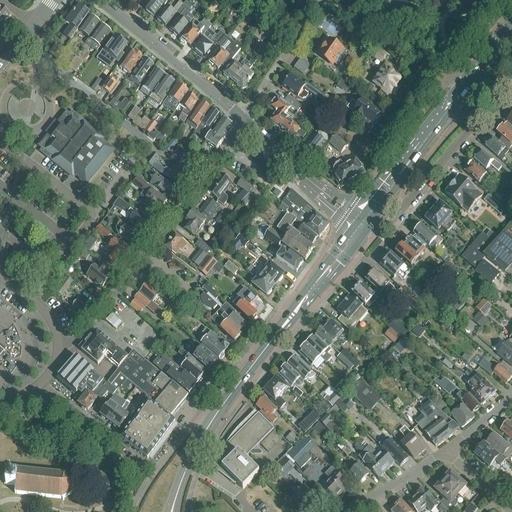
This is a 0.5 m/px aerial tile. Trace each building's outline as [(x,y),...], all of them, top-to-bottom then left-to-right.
[(152,0),(145,9),(154,17),(165,6),(164,5),(168,0),(152,0)] [(179,17),(169,29),(179,37),(189,25),(195,19),(190,15),(193,12),(190,10),(193,7),(186,1),(177,13),(180,16),(180,17),(179,17)] [(176,14),(177,13),(181,9),(180,8),(183,5),(180,2),(172,11),(166,7),(156,19),(166,27),(170,22),(176,14)] [(0,27),(11,14),(0,4),(0,27)] [(66,36),(70,40),(89,15),(79,7),(75,12),(74,12),(66,23),(72,27),(66,36)] [(89,38),(100,24),(90,17),(79,31),(89,38)] [(197,30),(189,25),(179,37),(191,47),(194,44),(196,46),(202,39),(201,38),(212,26),(205,20),(197,30)] [(257,30),(260,25),(254,20),(251,25),(257,30)] [(101,25),(90,40),(88,39),(85,44),(96,52),(110,32),(101,25)] [(262,44),(270,34),(261,27),(253,36),(262,44)] [(196,46),(193,50),(205,59),(216,45),(219,48),(228,38),(221,32),(217,36),(209,30),(202,39),(196,46)] [(115,37),(104,52),(109,55),(102,64),(109,69),(127,46),(115,37)] [(209,61),(219,70),(225,63),(227,65),(242,46),(236,41),(234,43),(228,38),(219,48),(209,61)] [(329,41),(319,56),(332,65),(332,64),(338,68),(347,56),(341,52),(342,50),(329,41)] [(57,59),(64,49),(56,43),(49,53),(57,59)] [(377,57),(385,62),(388,57),(381,52),(382,50),(378,47),(372,57),(376,59),(377,57)] [(64,49),(57,59),(63,64),(71,52),(65,48),(64,49)] [(127,73),(129,74),(142,57),(132,50),(120,68),(127,73)] [(76,57),(68,67),(75,73),(83,62),(76,57)] [(345,62),(352,67),(356,62),(349,57),(345,62)] [(248,63),(233,82),(243,89),(254,76),(248,71),(256,62),(252,58),(248,63)] [(293,68),(303,75),(311,65),(301,58),(293,68)] [(147,77),(145,76),(153,66),(144,59),(129,80),(139,88),(144,80),(145,80),(147,77)] [(223,74),(233,82),(248,63),(245,60),(240,65),(238,65),(234,61),(223,74)] [(356,62),(352,67),(358,71),(362,66),(356,62)] [(383,69),(374,83),(382,89),(381,90),(387,94),(388,93),(390,94),(391,93),(394,95),(399,88),(396,86),(402,76),(397,73),(384,64),(381,68),(383,69)] [(149,98),(165,77),(155,70),(140,91),(149,98)] [(297,100),(298,98),(303,102),(307,102),(309,98),(320,106),(325,109),(331,102),(326,98),(327,96),(310,84),(308,86),(291,74),(281,88),(297,100)] [(175,84),(165,77),(149,98),(159,105),(175,84)] [(108,78),(105,83),(101,88),(109,94),(116,84),(108,78)] [(100,88),(101,88),(105,83),(98,79),(91,89),(96,93),(100,88)] [(168,110),(170,107),(175,111),(178,106),(187,94),(178,87),(170,98),(168,97),(162,105),(168,110)] [(179,106),(185,111),(178,119),(184,123),(199,102),(197,101),(187,94),(178,106),(179,106)] [(288,96),(283,102),(297,112),(301,106),(288,96)] [(117,109),(122,112),(130,102),(125,98),(117,109)] [(277,98),(269,108),(276,113),(276,112),(284,118),(285,117),(288,113),(294,117),(297,113),(297,112),(283,102),(277,98)] [(352,114),(369,128),(374,122),(378,121),(382,116),(361,100),(357,106),(352,102),(347,109),(354,113),(352,114)] [(332,102),(327,110),(332,114),(337,106),(332,102)] [(210,110),(200,103),(186,124),(195,131),(210,110)] [(133,121),(141,110),(135,107),(128,117),(133,121)] [(220,117),(210,110),(195,131),(195,132),(199,135),(204,128),(210,132),(220,117)] [(276,113),(270,122),(281,130),(285,133),(288,134),(293,138),(301,128),(285,117),(284,118),(276,112),(276,113)] [(74,174),(86,183),(113,150),(101,140),(103,138),(73,114),(70,117),(66,113),(40,145),(45,148),(42,152),(72,176),(74,174)] [(151,121),(144,116),(141,120),(137,116),(132,123),(137,126),(138,125),(144,130),(151,121)] [(158,123),(152,119),(144,130),(150,134),(150,133),(158,123)] [(217,151),(233,127),(222,119),(205,142),(217,151)] [(511,149),(510,148),(511,147),(511,146),(511,128),(506,124),(505,126),(504,126),(502,128),(502,127),(496,134),(502,139),(499,142),(509,151),(511,154),(511,149)] [(324,140),(319,137),(323,131),(318,128),(314,133),(305,145),(315,154),(324,140)] [(155,139),(160,142),(166,134),(161,130),(155,139)] [(148,136),(153,141),(158,134),(156,132),(154,136),(150,133),(150,134),(148,136)] [(328,143),(341,154),(347,146),(335,135),(328,143)] [(504,149),(492,138),(484,147),(501,161),(505,157),(500,153),(504,149)] [(179,154),(186,152),(185,146),(175,148),(176,155),(179,154)] [(486,170),(490,165),(498,172),(501,168),(481,150),(473,160),(486,170)] [(179,154),(180,160),(186,158),(191,157),(189,151),(186,152),(179,154)] [(153,154),(146,163),(152,168),(159,158),(153,154)] [(179,162),(186,167),(191,162),(186,158),(180,160),(179,162)] [(332,172),(341,187),(364,173),(354,158),(343,165),(340,162),(335,165),(335,166),(334,167),(333,168),(333,169),(333,170),(333,172),(332,172)] [(185,169),(189,172),(195,164),(191,161),(185,169)] [(166,176),(178,186),(189,172),(185,169),(177,163),(166,176)] [(488,179),(485,176),(486,175),(472,163),(464,172),(478,184),(481,180),(484,183),(488,179)] [(219,174),(206,192),(218,200),(217,202),(223,206),(227,201),(227,198),(226,196),(225,195),(223,194),(231,183),(219,174)] [(150,183),(170,198),(176,190),(156,175),(155,177),(153,176),(152,178),(153,179),(150,183)] [(450,188),(445,194),(466,211),(474,201),(477,203),(482,196),(459,177),(453,184),(452,184),(450,186),(450,188)] [(154,213),(155,211),(157,209),(160,211),(167,201),(152,191),(153,190),(137,178),(133,183),(149,195),(145,200),(146,200),(142,205),(154,213)] [(248,193),(252,187),(241,179),(237,185),(243,189),(248,193)] [(248,193),(243,189),(237,196),(242,199),(248,193)] [(300,198),(292,191),(282,203),(290,210),(300,198)] [(246,206),(254,197),(249,193),(241,202),(246,206)] [(487,196),(484,200),(501,214),(504,210),(497,204),(492,200),(487,196)] [(299,217),(308,205),(300,198),(290,210),(299,217)] [(144,232),(151,223),(148,220),(137,212),(119,199),(113,206),(121,212),(122,210),(132,218),(129,221),(144,232)] [(219,206),(209,199),(203,207),(213,214),(219,206)] [(439,203),(425,220),(438,231),(441,227),(447,233),(455,223),(449,218),(452,214),(439,203)] [(318,239),(321,235),(329,225),(315,214),(316,212),(308,205),(299,217),(297,220),(318,239)] [(141,207),(137,212),(148,220),(152,215),(141,207)] [(201,211),(210,218),(213,214),(203,207),(201,211)] [(184,228),(194,236),(198,230),(199,230),(205,222),(208,225),(211,220),(203,213),(201,216),(194,211),(186,220),(189,222),(184,228)] [(215,220),(222,225),(228,218),(221,213),(215,220)] [(297,220),(290,215),(279,230),(287,236),(282,244),(289,249),(305,261),(313,248),(298,237),(299,236),(290,228),(297,220)] [(318,239),(297,220),(290,228),(297,234),(297,233),(312,244),(316,238),(318,239)] [(116,228),(117,232),(119,234),(118,235),(133,247),(140,237),(125,226),(126,225),(121,221),(118,226),(116,228)] [(421,225),(413,234),(429,247),(431,248),(434,249),(438,245),(438,246),(442,241),(438,237),(436,238),(421,225)] [(110,234),(99,226),(95,232),(106,240),(110,234)] [(270,229),(265,237),(277,246),(283,238),(270,229)] [(490,232),(486,237),(495,245),(503,236),(502,235),(499,239),(490,232)] [(165,246),(178,256),(186,246),(181,242),(183,240),(175,234),(165,246)] [(511,266),(511,242),(503,236),(495,245),(486,237),(483,234),(462,258),(474,269),(485,257),(505,274),(511,266)] [(249,243),(240,236),(236,241),(244,248),(249,243)] [(396,252),(410,265),(424,250),(423,249),(426,247),(415,237),(412,240),(410,238),(402,246),(396,252)] [(108,249),(111,250),(105,258),(114,265),(114,264),(113,263),(116,259),(117,260),(120,257),(124,260),(130,251),(115,240),(112,243),(108,240),(105,245),(109,248),(108,249)] [(195,246),(204,252),(207,254),(211,249),(200,240),(195,246)] [(90,254),(84,249),(80,253),(86,258),(90,254)] [(303,263),(282,249),(276,258),(296,273),(303,263)] [(207,256),(201,251),(193,261),(199,266),(207,256)] [(380,264),(379,264),(394,278),(398,274),(404,279),(410,272),(405,267),(390,253),(389,254),(386,257),(387,258),(384,261),(383,260),(380,264)] [(208,256),(199,270),(207,276),(217,263),(208,256)] [(282,275),(268,263),(262,270),(259,268),(260,267),(260,266),(254,261),(251,266),(274,285),(282,275)] [(483,261),(474,271),(491,285),(494,280),(499,274),(483,261)] [(224,269),(234,277),(240,271),(229,262),(224,269)] [(446,263),(441,269),(440,271),(452,281),(458,273),(446,263)] [(104,274),(108,271),(100,264),(97,268),(95,266),(87,275),(102,288),(110,278),(104,274)] [(266,295),(274,285),(251,266),(247,270),(253,275),(254,274),(255,274),(257,275),(251,283),(266,295)] [(366,279),(365,280),(371,286),(368,289),(379,298),(378,299),(381,301),(393,288),(389,284),(374,271),(368,276),(369,277),(367,280),(366,279)] [(66,276),(55,291),(62,296),(73,282),(66,276)] [(147,283),(140,291),(153,302),(160,294),(147,283)] [(233,315),(235,313),(225,304),(222,307),(215,300),(218,297),(212,292),(205,285),(201,288),(207,294),(205,296),(203,294),(199,298),(200,299),(200,300),(200,301),(201,302),(201,303),(202,304),(203,305),(204,306),(205,307),(206,308),(207,308),(208,309),(209,309),(210,310),(211,310),(213,310),(216,306),(220,309),(210,320),(234,342),(240,336),(237,334),(245,326),(233,315)] [(353,292),(352,293),(365,306),(366,305),(369,308),(378,299),(379,298),(368,289),(363,285),(362,287),(360,285),(357,288),(355,287),(353,290),(353,292)] [(232,305),(250,322),(256,315),(254,313),(261,306),(250,295),(250,294),(243,288),(235,297),(238,299),(232,305)] [(397,294),(405,302),(410,298),(401,289),(397,294)] [(458,310),(465,301),(465,300),(451,289),(436,308),(443,315),(451,305),(458,310)] [(499,302),(503,297),(493,289),(485,300),(490,304),(495,298),(499,302)] [(136,300),(145,308),(149,302),(138,293),(134,298),(136,300)] [(350,297),(338,311),(343,316),(338,321),(349,330),(355,323),(356,322),(358,322),(367,312),(362,307),(350,297)] [(72,306),(83,316),(90,308),(79,298),(72,306)] [(433,309),(437,305),(429,298),(425,302),(433,309)] [(487,310),(491,306),(484,299),(476,309),(480,312),(484,308),(487,310)] [(130,306),(140,314),(145,308),(136,300),(130,306)] [(378,304),(384,309),(387,306),(381,301),(378,304)] [(472,320),(482,328),(488,321),(478,313),(472,320)] [(122,323),(112,314),(106,321),(116,330),(122,323)] [(408,331),(394,319),(388,326),(402,338),(408,331)] [(322,326),(316,333),(331,346),(335,342),(337,344),(340,345),(342,346),(349,339),(349,337),(343,331),(342,332),(330,320),(323,327),(322,326)] [(412,333),(419,339),(425,331),(418,325),(412,333)] [(226,348),(211,335),(212,334),(206,329),(197,340),(219,359),(224,353),(223,352),(226,348)] [(118,369),(128,357),(96,330),(79,349),(98,365),(104,357),(118,369)] [(400,339),(392,332),(387,338),(394,345),(400,339)] [(315,336),(307,345),(320,358),(325,362),(326,363),(331,359),(324,353),(328,349),(315,336)] [(403,352),(409,345),(402,340),(397,347),(403,352)] [(217,361),(196,343),(193,347),(194,348),(188,355),(192,358),(208,372),(217,361)] [(498,354),(511,365),(511,346),(507,343),(498,354)] [(307,345),(298,354),(311,366),(312,365),(317,370),(325,362),(320,358),(307,345)] [(205,372),(195,364),(195,363),(191,359),(192,358),(190,356),(181,349),(178,353),(187,361),(180,369),(197,383),(203,376),(202,375),(205,372)] [(170,417),(188,396),(176,386),(133,351),(128,357),(118,369),(108,383),(116,391),(119,388),(119,389),(122,386),(127,380),(131,383),(146,396),(156,405),(170,417)] [(344,352),(341,355),(356,370),(360,366),(344,352)] [(465,355),(462,360),(468,365),(472,360),(465,355)] [(58,376),(61,379),(69,386),(76,392),(78,390),(81,393),(82,394),(87,388),(93,393),(97,397),(104,389),(112,396),(116,391),(108,383),(107,384),(103,381),(94,372),(76,356),(58,376)] [(198,384),(197,383),(180,369),(165,356),(161,360),(158,358),(153,364),(167,376),(189,395),(198,384)] [(304,380),(306,378),(306,379),(307,379),(309,380),(310,380),(313,378),(313,376),(313,374),(312,372),(308,367),(296,356),(288,365),(302,378),(304,380)] [(445,360),(442,363),(450,370),(453,366),(445,360)] [(484,360),(479,366),(491,376),(494,374),(507,385),(511,378),(511,376),(500,366),(496,370),(484,360)] [(288,365),(279,374),(286,381),(285,382),(291,388),(293,386),(295,385),(297,387),(300,387),(303,384),(303,380),(301,378),(302,378),(288,365)] [(480,376),(479,376),(477,378),(470,370),(466,374),(469,378),(488,399),(496,392),(485,380),(484,381),(480,376)] [(347,381),(353,386),(360,379),(355,373),(347,381)] [(263,391),(271,399),(270,400),(281,409),(286,404),(279,398),(288,388),(276,378),(263,391)] [(488,399),(469,378),(465,381),(474,391),(470,394),(481,405),(488,399)] [(131,383),(127,380),(122,386),(126,389),(131,383)] [(349,397),(367,413),(380,400),(362,383),(349,397)] [(449,396),(453,393),(464,405),(472,414),(479,407),(468,395),(465,398),(456,389),(449,383),(442,390),(449,396)] [(347,384),(338,394),(342,397),(351,388),(347,384)] [(296,387),(292,391),(299,397),(302,394),(296,387)] [(422,396),(412,387),(408,392),(418,401),(422,396)] [(78,403),(87,411),(96,399),(87,392),(78,403)] [(327,396),(324,399),(332,407),(341,398),(335,392),(329,398),(327,396)] [(175,422),(170,418),(170,417),(156,405),(146,396),(144,400),(126,423),(130,426),(120,439),(131,447),(147,459),(161,439),(175,422)] [(354,404),(347,397),(342,403),(350,409),(354,404)] [(275,419),(271,415),(276,410),(264,398),(256,406),(263,413),(262,414),(271,424),(275,419)] [(441,411),(446,406),(438,398),(433,404),(441,411)] [(100,415),(109,422),(125,402),(121,399),(115,406),(110,402),(100,415)] [(324,416),(332,408),(325,401),(320,406),(324,411),(321,413),(324,416)] [(125,402),(109,422),(119,430),(129,417),(123,413),(129,405),(125,402)] [(416,422),(418,425),(426,432),(428,435),(432,439),(438,447),(453,436),(453,433),(458,429),(429,402),(419,411),(418,412),(422,416),(416,422)] [(462,428),(475,418),(464,405),(452,415),(462,428)] [(243,490),(248,485),(259,473),(245,459),(248,456),(250,458),(259,458),(261,455),(255,448),(274,430),(262,417),(258,414),(228,444),(226,444),(220,454),(216,462),(214,468),(215,470),(218,472),(226,478),(229,476),(243,490)] [(312,414),(304,422),(304,423),(310,429),(319,421),(312,414)] [(329,420),(323,426),(328,431),(335,424),(329,420)] [(511,424),(509,422),(501,432),(511,441),(511,424)] [(319,423),(313,429),(319,435),(325,429),(319,423)] [(351,434),(356,429),(351,424),(346,428),(351,434)] [(300,426),(297,429),(304,436),(307,433),(302,427),(300,426)] [(400,431),(406,439),(400,444),(413,460),(425,451),(406,427),(400,431)] [(286,439),(293,446),(299,440),(292,433),(286,439)] [(494,434),(486,443),(497,453),(506,461),(511,454),(511,450),(505,444),(494,434)] [(305,437),(287,454),(295,463),(301,468),(311,458),(305,453),(313,445),(305,437)] [(388,446),(384,450),(400,466),(408,459),(396,446),(390,440),(386,444),(388,446)] [(358,442),(354,446),(362,454),(358,457),(378,478),(379,477),(380,477),(383,475),(383,473),(386,471),(366,450),(365,449),(360,444),(359,443),(358,442)] [(476,454),(474,456),(494,474),(495,472),(489,466),(494,461),(500,466),(504,462),(494,454),(484,445),(476,454)] [(370,446),(366,450),(386,471),(389,468),(390,468),(392,466),(392,464),(393,464),(382,452),(379,455),(370,446)] [(347,458),(351,454),(346,450),(342,453),(347,458)] [(293,465),(284,456),(272,468),(281,477),(293,465)] [(346,471),(360,484),(369,475),(355,461),(346,471)] [(309,468),(303,474),(308,478),(314,472),(309,468)] [(6,485),(15,486),(15,494),(63,499),(73,493),(74,481),(66,475),(17,470),(17,472),(10,471),(9,475),(7,475),(6,480),(6,485)] [(322,487),(335,500),(345,490),(340,485),(343,481),(331,470),(325,476),(329,479),(322,487)] [(445,473),(440,478),(457,494),(465,486),(450,472),(447,475),(445,473)] [(457,494),(440,478),(436,483),(438,485),(434,489),(444,497),(440,502),(449,511),(457,504),(456,504),(453,499),(457,494)] [(297,505),(302,510),(303,509),(305,511),(312,511),(321,503),(304,486),(292,499),(298,504),(297,505)] [(416,497),(426,509),(428,511),(434,511),(439,509),(423,491),(421,492),(420,491),(416,495),(417,496),(416,497)] [(422,511),(426,509),(416,497),(414,498),(413,497),(409,501),(410,502),(408,504),(414,511),(422,511)] [(409,511),(403,504),(401,502),(398,505),(397,504),(391,508),(393,510),(390,511),(409,511)] [(463,511),(474,511),(478,508),(471,502),(463,511)]
